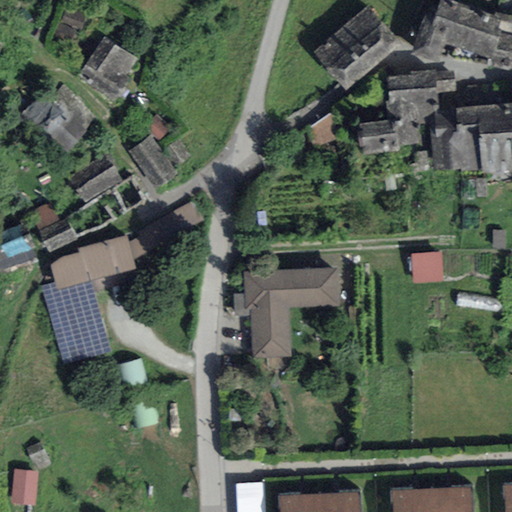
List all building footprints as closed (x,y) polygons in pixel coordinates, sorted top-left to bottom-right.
[(493,16),(443,0),(437,0),(424,17),(410,54),(440,58),(492,65),(493,60),(500,31),(499,30),(502,15),(495,13),(493,16)] [(367,6),(312,52),(344,90),(399,44),(367,6)] [(88,17),(66,8),(53,38),(76,47),(88,17)] [(511,16),(502,15),(499,30),(500,31),(493,60),(492,65),(511,69),(511,16)] [(104,38),(78,75),(113,101),(129,81),(124,78),(137,60),(104,38)] [(435,70),(411,72),(412,75),(388,78),(390,100),(385,100),(387,120),(398,119),(400,145),(431,142),(430,131),(435,130),(433,111),(439,110),(438,98),(435,73),(435,70)] [(453,71),(435,73),(438,98),(456,96),(453,71)] [(98,118),(62,85),(48,100),(41,93),(23,112),(66,152),(98,118)] [(439,110),(433,111),(435,130),(430,131),(431,142),(435,172),(461,169),(461,171),(482,169),(483,174),(511,170),(511,156),(510,141),(511,140),(511,104),(511,102),(439,110)] [(345,133),(333,112),(307,127),(318,147),(345,133)] [(145,125),(158,138),(169,128),(156,114),(145,125)] [(401,151),(400,145),(398,119),(387,120),(359,123),(362,155),(401,151)] [(150,136),(128,151),(154,188),(176,173),(150,136)] [(164,150),(177,166),(191,156),(178,139),(164,150)] [(106,155),(68,177),(84,204),(122,182),(106,155)] [(191,201),(128,243),(133,261),(204,219),(191,201)] [(30,212),(38,230),(58,221),(50,203),(30,212)] [(38,230),(48,252),(76,240),(66,218),(58,221),(38,230)] [(0,231),(0,270),(37,258),(21,223),(0,231)] [(506,231),(493,231),(493,250),(505,251),(506,231)] [(128,243),(126,236),(77,248),(79,252),(62,257),(50,265),(54,283),(41,286),(63,366),(109,352),(91,282),(136,270),(133,261),(128,243)] [(441,253),(411,255),(412,282),(442,281),(441,253)] [(338,269),(242,273),(243,294),(234,295),(234,317),(250,316),(251,358),(291,357),(289,308),(339,306),(338,269)] [(40,442),(26,448),(32,464),(47,458),(40,442)] [(37,472),(13,470),(10,503),(35,505),(37,472)] [(263,511),(262,483),(235,484),(236,511),(263,511)] [(503,511),(511,511),(511,483),(503,484),(503,511)] [(471,511),(470,486),(430,488),(431,511),(471,511)] [(391,511),(431,511),(430,488),(391,490),(391,511)] [(358,511),(358,490),(318,492),(318,511),(358,511)] [(279,511),(318,511),(318,492),(278,494),(279,511)]
